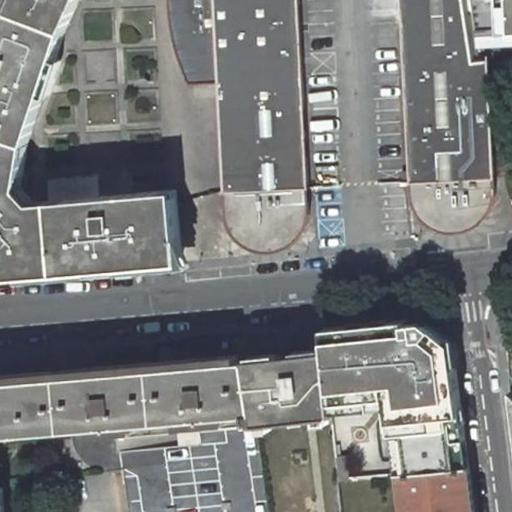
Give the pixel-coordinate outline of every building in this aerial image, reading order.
[(0,0),(0,276),(67,272),(66,267),(76,266),(77,271),(92,269),(91,260),(119,258),(119,267),(144,265),(141,226),(172,224),(174,252),(181,251),(176,190),(113,195),(114,199),(111,196),(106,196),(34,202),(21,188),(29,143),(66,30),(79,0),(0,0)] [(189,84),(219,83),(214,0),(174,0),(175,7),(170,12),(177,49),(189,84)] [(299,0),(214,0),(219,83),(224,193),(226,220),(228,225),(230,230),(236,239),(244,246),(248,249),(253,251),(264,253),(275,252),(284,249),(289,247),(297,241),(301,237),(306,227),(308,222),(310,214),(304,82),(299,0)] [(400,0),(410,183),(412,201),(416,211),(418,216),(426,224),(435,230),(440,232),(450,234),(458,233),(466,232),(476,227),(484,221),(490,212),(495,202),(496,197),(491,97),(490,74),(489,54),(480,55),(477,35),(471,0),(400,0)] [(511,33),(511,0),(471,0),(477,35),(511,33)] [(491,97),(503,96),(502,74),(490,74),(491,97)] [(170,263),(182,262),(181,251),(174,252),(172,224),(141,226),(144,265),(170,263)] [(119,258),(91,260),(92,269),(119,267),(119,258)] [(407,321),(325,330),(327,352),(328,365),(393,358),(392,355),(453,348),(452,343),(424,323),(407,325),(407,321)] [(393,358),(328,365),(333,413),(389,408),(392,430),(463,422),(453,348),(392,355),(393,358)] [(327,352),(246,360),(254,414),(256,425),(333,417),(333,413),(328,365),(327,352)] [(246,360),(0,381),(0,436),(105,427),(105,433),(121,432),(120,426),(190,420),(191,426),(206,425),(206,419),(247,415),(248,425),(253,425),(252,415),(254,414),(246,360)] [(463,422),(392,430),(397,475),(400,475),(400,474),(469,467),(463,422)] [(340,441),(335,441),(339,481),(347,480),(350,480),(348,457),(342,458),(340,441)] [(474,511),(469,467),(400,474),(400,475),(404,511),(474,511)] [(351,511),(347,480),(339,481),(341,511),(351,511)]
